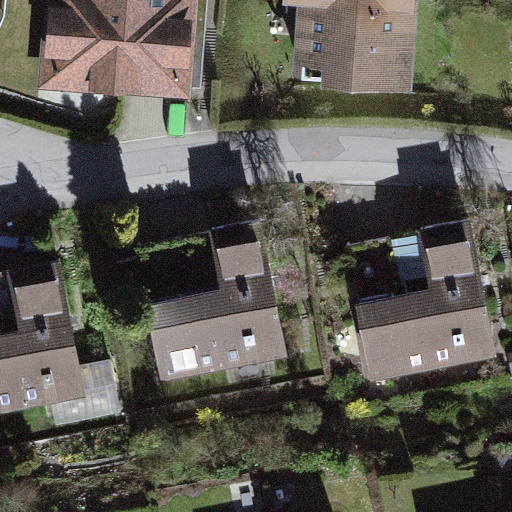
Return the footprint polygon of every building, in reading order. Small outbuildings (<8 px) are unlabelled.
[(177,0),(44,0),(39,82),(172,91),(177,0)] [(409,0),(291,0),(287,69),(405,75),(409,0)] [(350,316),(363,379),(497,351),(472,231),(411,243),(423,301),(350,316)] [(134,335),(147,398),(281,370),(256,250),(194,262),(207,320),(134,335)] [(0,356),(0,421),(89,404),(64,283),(2,295),(14,353),(0,356)]
